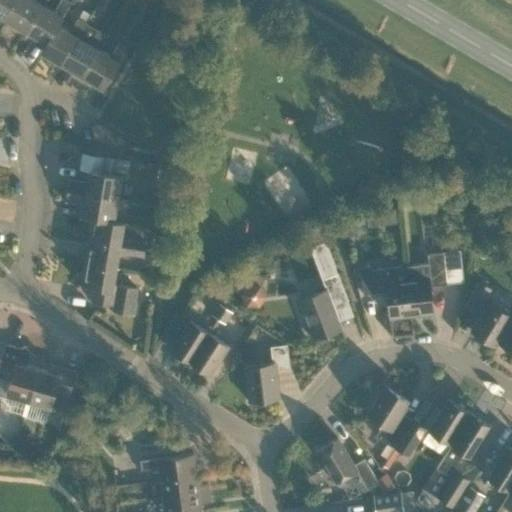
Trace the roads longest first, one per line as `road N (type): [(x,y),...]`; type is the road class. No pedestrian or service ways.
road 1 (residential): [(511,389),(441,351),(376,354),(345,367),(305,411),(258,445)]
road 2 (unclassified): [(258,445),(16,290)]
road 3 (residential): [(0,60),(26,99),(20,139),(30,202),(16,290)]
road 4 (secondary): [(511,67),(398,0)]
